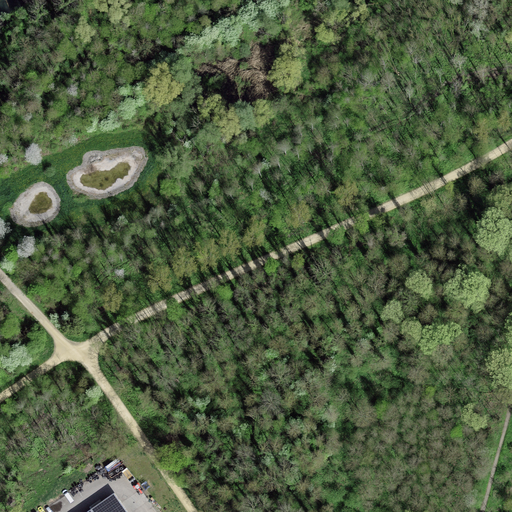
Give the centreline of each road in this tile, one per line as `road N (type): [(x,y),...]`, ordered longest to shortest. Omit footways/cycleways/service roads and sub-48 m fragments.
road 1 (track): [(511,142),(72,350)]
road 2 (track): [(72,350),(190,511)]
